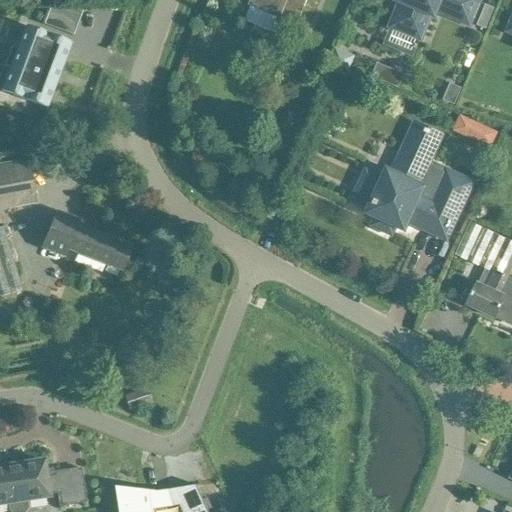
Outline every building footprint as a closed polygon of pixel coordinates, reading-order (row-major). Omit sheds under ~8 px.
[(250,0),(248,6),(251,7),(280,19),(278,24),(288,28),(295,30),(307,0),(250,0)] [(398,0),(402,2),(392,26),(420,38),(430,14),(434,15),(436,10),(470,24),(479,0),(398,0)] [(485,5),(476,27),(486,30),(494,9),(485,5)] [(51,7),(44,25),(73,36),(84,7),(51,7)] [(61,67),(70,43),(25,26),(17,49),(11,47),(4,66),(9,68),(1,92),(46,109),(55,84),(52,83),(58,66),(61,67)] [(336,68),(356,75),(362,57),(342,51),(336,68)] [(453,131),(490,147),(497,132),(460,116),(453,131)] [(458,214),(472,184),(444,171),(441,176),(426,169),(428,164),(403,153),(393,174),(388,172),(384,181),(373,176),(363,199),(373,204),(369,213),(378,217),(375,225),(391,233),(395,225),(404,229),(408,221),(409,218),(419,223),(418,225),(446,239),(458,214)] [(0,208),(34,202),(27,162),(0,167),(0,208)] [(130,247),(120,243),(121,241),(115,239),(115,241),(76,225),(77,222),(56,213),(43,247),(64,256),(67,249),(121,270),(130,247)] [(2,228),(0,228),(0,297),(22,291),(2,228)] [(511,278),(495,270),(493,273),(486,269),(479,284),(477,284),(467,305),(495,319),(497,315),(511,322),(511,278)] [(80,469),(58,472),(54,472),(54,474),(44,475),(42,461),(19,465),(18,462),(19,462),(19,460),(3,463),(3,464),(4,464),(5,467),(0,467),(0,503),(7,503),(9,511),(25,511),(28,508),(27,499),(48,496),(47,495),(57,493),(59,507),(85,503),(80,469)] [(184,511),(208,511),(197,486),(159,491),(116,487),(120,511),(153,511),(153,507),(180,503),(184,511)]
